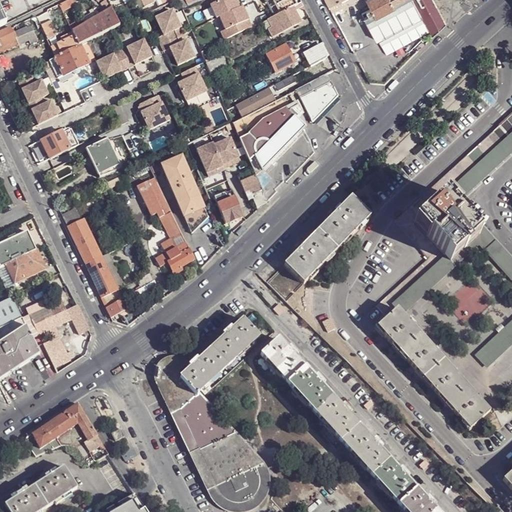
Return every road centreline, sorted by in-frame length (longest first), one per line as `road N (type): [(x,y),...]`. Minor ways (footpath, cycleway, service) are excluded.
road 1 (residential): [(455,511),(229,276)]
road 2 (residential): [(0,107),(114,359)]
road 3 (secondary): [(229,276),(378,124)]
road 4 (secondary): [(378,124),(509,0)]
road 5 (residential): [(114,359),(186,511)]
road 6 (residential): [(76,383),(151,511)]
road 7 (secondary): [(114,359),(229,276)]
road 8 (residential): [(378,124),(312,0)]
